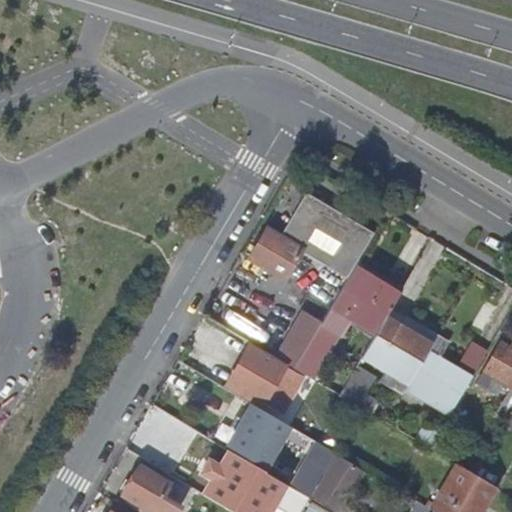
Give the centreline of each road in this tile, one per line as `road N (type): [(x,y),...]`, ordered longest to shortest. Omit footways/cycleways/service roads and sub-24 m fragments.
road 1 (residential): [(298,101),(55,511)]
road 2 (secondary): [(225,0),(511,85)]
road 3 (residential): [(298,101),(511,225)]
road 4 (secondary): [(511,36),(384,0)]
